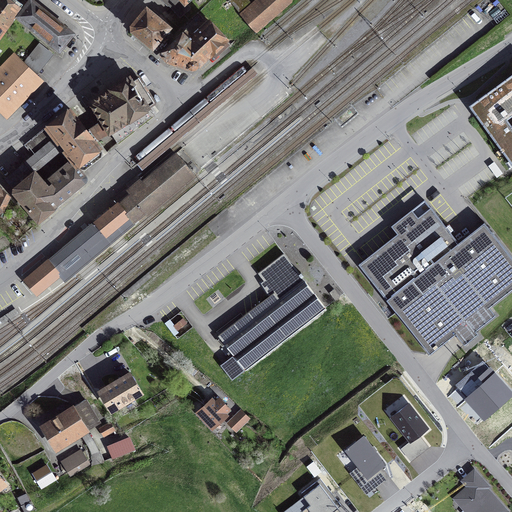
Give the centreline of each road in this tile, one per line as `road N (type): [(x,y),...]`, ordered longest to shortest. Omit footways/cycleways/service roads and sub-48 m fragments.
road 1 (residential): [(0,279),(117,156),(180,106),(108,25)]
road 2 (residential): [(278,194),(0,420)]
road 3 (residential): [(278,194),(477,436)]
road 4 (residential): [(511,50),(372,120),(278,194)]
road 5 (residential): [(0,145),(47,108),(108,25)]
road 6 (unknown): [(392,110),(468,219)]
road 7 (residential): [(477,436),(381,511)]
